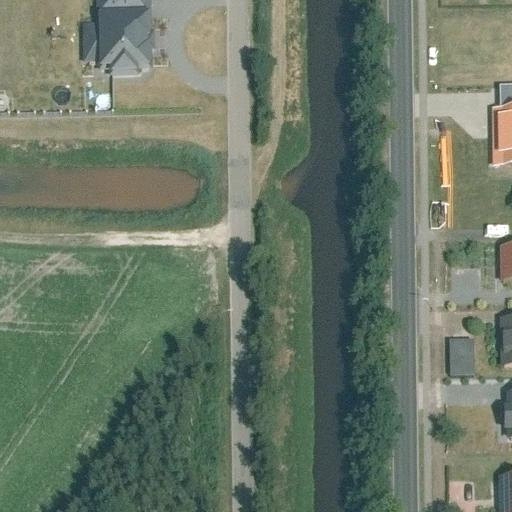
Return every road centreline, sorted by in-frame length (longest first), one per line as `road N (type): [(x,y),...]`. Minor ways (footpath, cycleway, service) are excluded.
road 1 (tertiary): [(396,0),(403,511)]
road 2 (residential): [(239,0),(242,511)]
road 3 (track): [(239,231),(95,233)]
